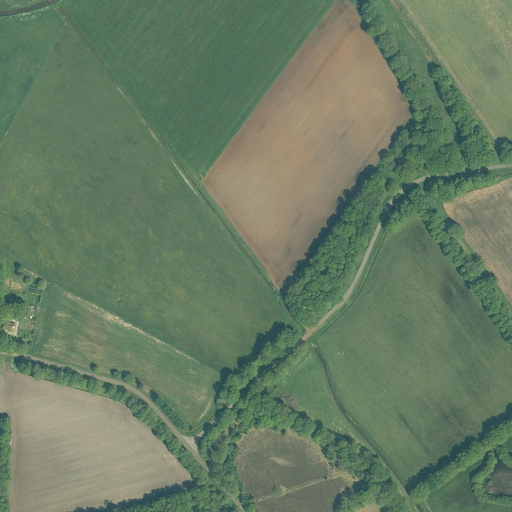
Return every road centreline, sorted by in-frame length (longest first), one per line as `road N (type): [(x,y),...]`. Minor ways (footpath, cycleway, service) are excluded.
road 1 (unclassified): [(188,447),(338,305),(405,187),(511,164)]
road 2 (unclassified): [(188,447),(129,387),(0,351)]
road 3 (track): [(511,318),(414,181)]
